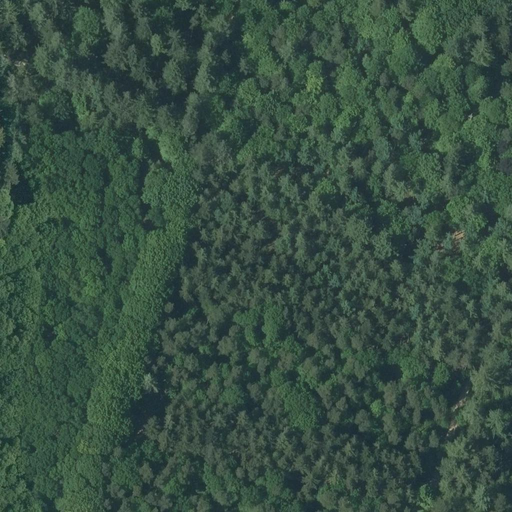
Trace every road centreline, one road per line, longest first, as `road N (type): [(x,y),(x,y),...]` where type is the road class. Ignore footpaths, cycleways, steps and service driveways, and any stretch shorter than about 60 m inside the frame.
road 1 (track): [(83,511),(189,166),(255,45),(294,0)]
road 2 (track): [(487,323),(200,154),(0,51)]
road 3 (track): [(423,511),(487,323)]
